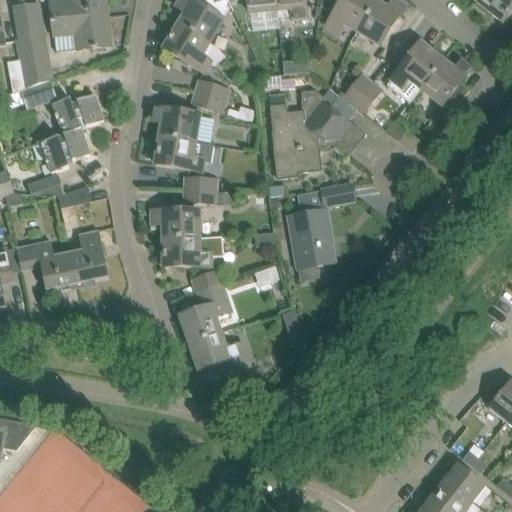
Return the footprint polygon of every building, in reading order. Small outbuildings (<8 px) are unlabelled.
[(76,3),(50,6),(53,38),(80,35),(81,35),(82,51),(110,48),(105,0),(86,0),(83,0),(84,6),(76,7),(76,3)] [(187,0),(181,0),(176,9),(186,15),(179,27),(209,45),(223,21),(219,19),(229,4),(216,9),(212,0),(201,0),(198,6),(187,0)] [(212,0),(216,9),(229,4),(226,0),(212,0)] [(226,0),(229,4),(231,9),(243,3),(241,0),(226,0)] [(248,0),(250,15),(278,12),(276,0),(248,0)] [(304,0),(276,0),(278,12),(278,19),(293,18),(293,21),(307,20),(304,0)] [(344,25),(356,33),(375,3),(370,0),(343,0),(327,27),(338,34),(344,25)] [(511,0),(478,0),(476,3),(478,4),(476,7),(486,14),(488,12),(503,24),(511,12),(511,0)] [(375,3),(356,33),(380,48),(405,8),(393,1),(387,11),(375,3)] [(18,42),(21,62),(26,91),(50,83),(51,82),(38,7),(13,10),(19,42),(18,42)] [(179,27),(164,51),(204,75),(209,66),(211,68),(222,58),(215,49),(209,45),(179,27)] [(420,45),(388,86),(410,104),(420,90),(442,62),(420,45)] [(13,96),(20,93),(26,91),(21,62),(7,64),(13,96)] [(442,62),(420,90),(442,107),(443,106),(452,114),(470,92),(460,85),(471,71),(460,63),(454,71),(442,62)] [(342,100),(353,109),(371,85),(361,77),(342,100)] [(200,82),(196,95),(225,104),(229,91),(200,82)] [(50,83),(26,91),(20,93),(27,112),(57,101),(50,83)] [(382,94),(371,85),(353,109),(363,117),(382,94)] [(297,174),(320,172),(318,149),(328,148),(340,134),(356,147),(364,137),(365,138),(366,136),(332,109),(340,99),(330,91),(324,99),(315,92),(301,94),(303,114),(287,116),(284,96),(269,98),(275,154),(278,154),(280,166),(276,166),(277,180),(297,178),(297,174)] [(222,116),(225,104),(196,95),(193,108),(222,116)] [(58,122),(63,137),(64,137),(81,131),(104,124),(94,97),(72,105),(70,101),(53,107),(57,117),(55,118),(56,122),(58,122)] [(162,125),(160,139),(195,145),(199,117),(154,110),(151,123),(162,125)] [(394,123),(385,135),(409,153),(418,142),(394,123)] [(41,145),(46,160),(45,161),(46,166),(48,165),(51,175),(69,170),(67,165),(90,157),(81,131),(64,137),(63,137),(41,145)] [(160,139),(155,167),(201,174),(203,165),(209,166),(212,148),(195,145),(160,139)] [(6,173),(0,175),(0,193),(2,200),(5,199),(14,196),(6,173)] [(58,198),(64,196),(58,177),(28,188),(31,197),(58,198)] [(186,179),(185,192),(216,194),(216,180),(186,179)] [(284,187),(268,189),(269,198),(285,197),(284,187)] [(352,187),(297,197),(300,217),(319,213),(318,210),(355,203),(352,187)] [(185,192),(185,206),(215,207),(216,194),(185,192)] [(64,196),(58,198),(61,210),(74,208),(71,194),(64,196)] [(21,196),(14,196),(5,199),(7,209),(23,205),(21,196)] [(278,198),(269,200),(271,210),(280,209),(278,198)] [(199,213),(152,214),(152,227),(163,227),(164,241),(199,241),(199,213)] [(325,246),(319,213),(300,217),(288,219),(298,271),(335,264),(331,245),(325,246)] [(82,253),(71,255),(78,290),(95,286),(94,283),(109,280),(99,233),(79,237),(82,253)] [(273,235),(266,236),(267,250),(274,250),(273,235)] [(199,241),(164,241),(164,269),(210,269),(210,258),(223,258),(221,240),(199,241)] [(50,243),(30,247),(34,267),(40,266),(46,293),(61,290),(61,293),(78,290),(71,255),(54,259),(50,243)] [(0,310),(5,309),(0,286),(13,283),(11,274),(6,250),(0,251),(0,310)] [(276,267),(255,274),(260,290),(282,282),(276,267)] [(192,281),(197,294),(222,286),(217,273),(192,281)] [(179,318),(189,346),(221,334),(216,319),(231,314),(222,286),(197,294),(202,310),(179,318)] [(226,381),(251,373),(242,345),(226,350),(221,334),(189,346),(198,373),(221,365),(226,381)] [(506,424),(511,416),(511,383),(489,410),(506,424)] [(37,428),(24,425),(0,420),(0,449),(17,453),(37,428)] [(472,469),(478,460),(469,453),(463,462),(472,469)] [(487,468),(478,460),(472,469),(480,476),(487,468)] [(486,488),(458,466),(445,483),(472,505),(486,488)] [(505,495),(511,487),(503,480),(496,488),(505,495)] [(472,505),(445,483),(431,500),(446,511),(479,511),(480,511),(472,505)] [(446,511),(431,500),(421,511),(446,511)]
